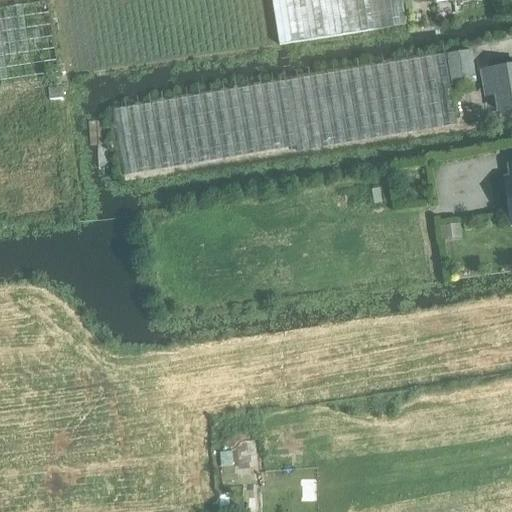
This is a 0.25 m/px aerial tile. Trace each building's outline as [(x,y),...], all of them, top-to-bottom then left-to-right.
[(271,0),(279,44),(406,25),(402,0),(271,0)] [(0,93),(59,85),(48,1),(0,8),(0,93)] [(456,124),(450,86),(476,82),(471,50),(445,54),(114,110),(124,175),(296,147),(297,148),(456,124)] [(497,111),(511,108),(511,63),(479,70),(483,91),(493,89),(497,111)] [(462,238),(460,224),(441,226),(443,240),(462,238)]
